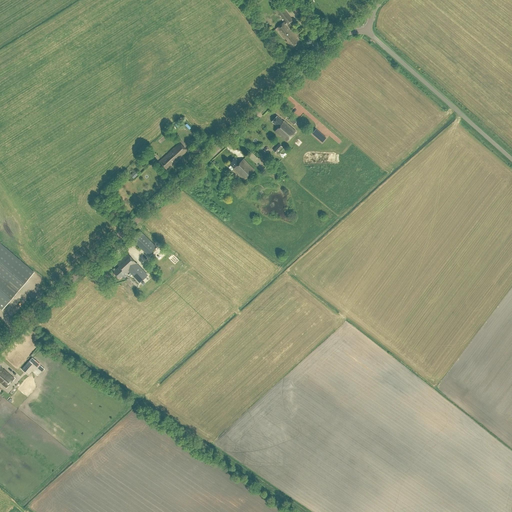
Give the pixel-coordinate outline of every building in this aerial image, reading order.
[(296,16),(303,10),(296,2),(289,7),(296,16)] [(292,48),(300,42),(287,25),(292,20),(281,7),(276,11),(285,21),(276,29),(292,48)] [(277,116),(272,122),(278,127),(274,131),(286,142),(295,131),(283,121),(282,122),(277,116)] [(288,120),(291,122),(292,123),(294,125),(296,122),(289,116),(288,118),(289,119),(288,120)] [(316,128),(312,133),(322,142),(326,138),(316,128)] [(176,162),(178,159),(178,158),(186,150),(179,142),(158,162),(165,170),(169,166),(170,167),(173,164),(172,163),(174,160),(176,162)] [(273,150),(277,154),(283,147),(279,144),(273,150)] [(250,151),(247,155),(256,164),(263,170),(267,166),(259,158),(250,151)] [(234,157),(228,163),(230,165),(228,168),(231,171),(232,169),(243,180),(254,170),(243,158),(239,162),(234,157)] [(131,239),(148,255),(157,246),(139,230),(131,239)] [(0,243),(0,308),(2,310),(34,272),(0,243)] [(141,258),(144,255),(133,246),(130,249),(141,258)] [(113,272),(119,278),(122,276),(125,273),(126,274),(129,271),(139,282),(147,275),(127,253),(116,263),(119,266),(119,267),(113,272)] [(170,262),(159,274),(166,279),(177,267),(170,262)] [(35,361),(34,359),(31,362),(29,364),(27,363),(25,365),(28,368),(32,364),(32,365),(33,364),(37,368),(41,364),(36,360),(35,361)] [(0,382),(6,387),(14,379),(0,366),(0,382)]
